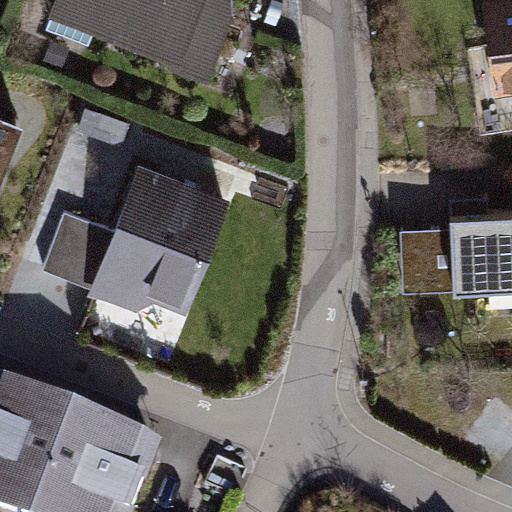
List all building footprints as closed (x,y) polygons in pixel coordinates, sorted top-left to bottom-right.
[(55,0),(174,44),(169,59),(207,74),(235,0),(55,0)] [(511,0),(481,0),(496,84),(511,81),(511,0)] [(0,171),(21,116),(0,108),(0,171)] [(119,234),(67,215),(45,270),(184,324),(233,200),(145,166),(119,234)] [(511,205),(424,211),(431,324),(511,319),(511,205)] [(0,511),(2,511),(37,511),(75,411),(0,383),(0,511)] [(138,511),(164,443),(75,411),(37,511),(138,511)]
